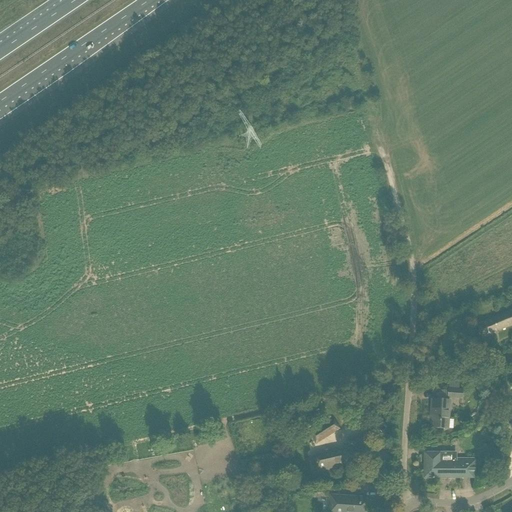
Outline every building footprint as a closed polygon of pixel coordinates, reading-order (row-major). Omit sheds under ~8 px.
[(476,324),(482,339),(492,334),(492,333),(511,324),(511,308),(507,311),(506,311),(476,324)] [(448,398),(462,399),(463,391),(448,390),(448,398)] [(432,428),(442,429),(452,430),(452,421),(447,421),(449,402),(432,400),(431,411),(433,411),(432,428)] [(495,412),(485,417),(487,422),(497,417),(495,412)] [(309,433),(315,444),(322,440),(322,441),(340,429),(333,418),(315,430),(309,433)] [(352,439),(354,447),(314,454),(318,470),(353,464),(353,462),(369,460),(366,445),(368,445),(366,436),(352,439)] [(425,478),(462,478),(462,475),(474,475),(474,460),(455,460),(455,459),(450,454),(425,454),(425,478)] [(313,490),(314,497),(327,497),(327,488),(313,490)] [(328,511),(363,511),(364,498),(330,495),(328,511)]
